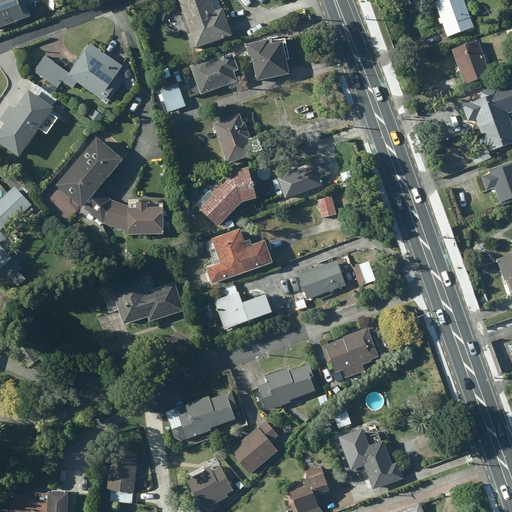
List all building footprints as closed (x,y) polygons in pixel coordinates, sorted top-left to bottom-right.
[(0,0),(0,23),(27,16),(22,0),(0,0)] [(208,0),(173,0),(190,50),(228,37),(219,10),(213,12),(208,0)] [(462,0),(444,0),(434,3),(446,38),(473,29),(462,0)] [(282,40),(246,47),(254,85),(291,78),(282,40)] [(308,40),(295,43),(299,58),(312,54),(308,40)] [(477,42),(450,52),(463,87),(490,77),(477,42)] [(46,54),(32,73),(57,91),(63,83),(71,89),(78,84),(102,102),(116,83),(110,79),(119,66),(88,43),(67,70),(46,54)] [(232,56),(192,70),(201,96),(235,84),(231,73),(237,71),(232,56)] [(178,86),(158,93),(164,116),(186,109),(178,86)] [(482,129),(510,119),(511,117),(511,88),(463,106),(470,126),(480,123),(482,129)] [(54,111),(32,96),(27,102),(22,100),(17,106),(21,109),(17,114),(11,110),(0,124),(5,127),(0,134),(0,148),(19,161),(54,111)] [(97,127),(103,117),(92,110),(86,120),(97,127)] [(241,118),(214,126),(217,136),(221,147),(248,138),(241,118)] [(511,125),(510,119),(482,129),(492,155),(511,148),(511,125)] [(248,138),(221,147),(228,168),(255,159),(248,138)] [(99,227),(111,201),(102,194),(116,179),(111,174),(122,163),(95,139),(47,191),(76,218),(82,212),(99,227)] [(306,167),(275,176),(282,198),(320,187),(318,177),(330,174),(325,155),(305,161),(306,167)] [(511,163),(479,174),(485,193),(495,190),(500,208),(511,204),(511,163)] [(231,172),(196,207),(217,228),(241,203),(253,200),(244,169),(231,172)] [(32,202),(17,186),(0,200),(0,272),(7,281),(18,271),(0,251),(0,247),(2,229),(32,202)] [(331,196),(317,200),(322,219),(337,215),(331,196)] [(111,201),(99,227),(130,232),(130,236),(158,240),(163,202),(125,197),(124,203),(111,201)] [(241,231),(211,240),(219,265),(204,270),(209,286),(273,265),(265,242),(247,248),(241,231)] [(511,256),(500,261),(511,296),(511,256)] [(337,265),(299,280),(308,304),(346,289),(337,265)] [(140,282),(110,291),(123,331),(181,313),(172,287),(145,295),(140,282)] [(223,303),(213,306),(223,336),(273,319),(266,297),(240,306),(234,288),(220,293),(223,303)] [(367,330),(323,348),(334,376),(378,359),(367,330)] [(318,391),(309,367),(295,373),(292,364),(263,376),(267,385),(248,393),(256,413),(266,409),(267,412),(318,391)] [(212,396),(166,412),(178,444),(239,422),(230,398),(214,403),(212,396)] [(263,421),(226,454),(251,480),(279,454),(271,445),(279,438),(263,421)] [(406,438),(400,423),(386,428),(392,444),(406,438)] [(347,437),(330,444),(338,467),(350,463),(359,488),(393,476),(376,430),(348,440),(347,437)] [(133,503),(138,451),(109,450),(106,493),(110,494),(110,501),(133,503)] [(235,494),(221,467),(191,482),(205,509),(235,494)] [(333,495),(323,467),(302,474),(307,488),(291,494),(297,511),(325,511),(321,499),(333,495)] [(64,511),(65,497),(44,496),(42,511),(64,511)]
